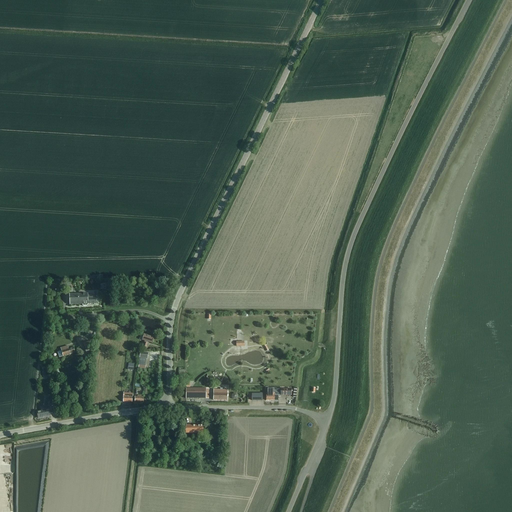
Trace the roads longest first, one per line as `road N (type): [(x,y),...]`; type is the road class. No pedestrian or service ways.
road 1 (unclassified): [(327,419),(350,241),(469,0)]
road 2 (tertiary): [(170,320),(320,0)]
road 3 (tertiary): [(0,434),(167,404)]
road 4 (unclassified): [(327,419),(288,407),(167,404)]
